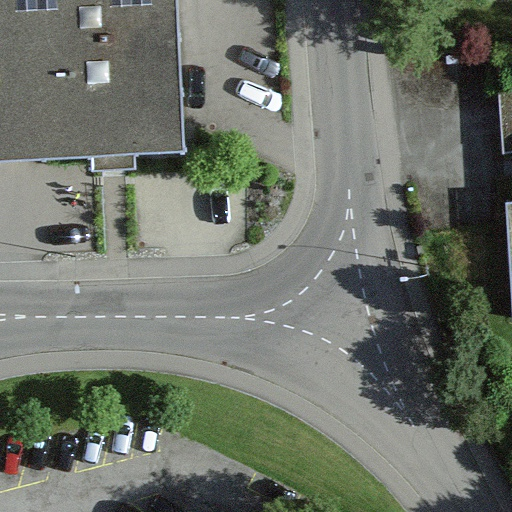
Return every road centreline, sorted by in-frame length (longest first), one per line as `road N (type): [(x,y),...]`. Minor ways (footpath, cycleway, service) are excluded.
road 1 (residential): [(0,328),(329,314)]
road 2 (residential): [(329,314),(351,183),(339,0)]
road 3 (residential): [(329,314),(468,511)]
